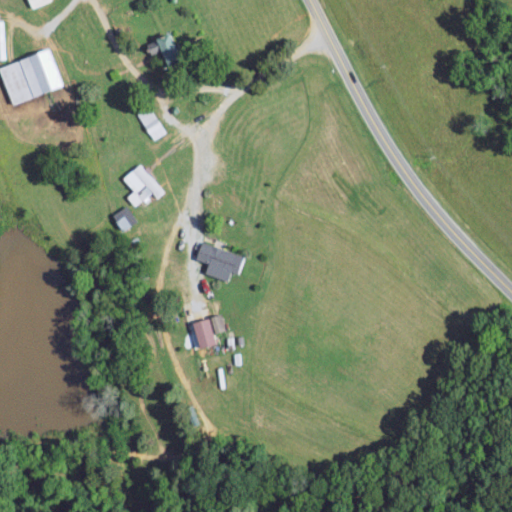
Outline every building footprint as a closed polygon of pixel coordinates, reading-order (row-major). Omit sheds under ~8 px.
[(50,0),(27,0),(31,8),(50,0)] [(158,50),(164,64),(178,57),(167,32),(143,42),(148,54),(158,50)] [(0,72),(11,102),(63,84),(50,47),(0,64),(0,72)] [(137,111),(150,139),(164,133),(151,105),(137,111)] [(126,196),(134,205),(150,191),(156,198),(164,191),(139,162),(121,177),(132,190),(126,196)] [(135,222),(127,205),(111,213),(119,229),(135,222)] [(203,272),(226,280),(229,270),(236,273),(242,254),(200,241),(194,258),(206,262),(203,272)] [(213,332),(224,329),(219,312),(208,316),(213,332)] [(214,342),(206,316),(190,322),(198,347),(214,342)]
